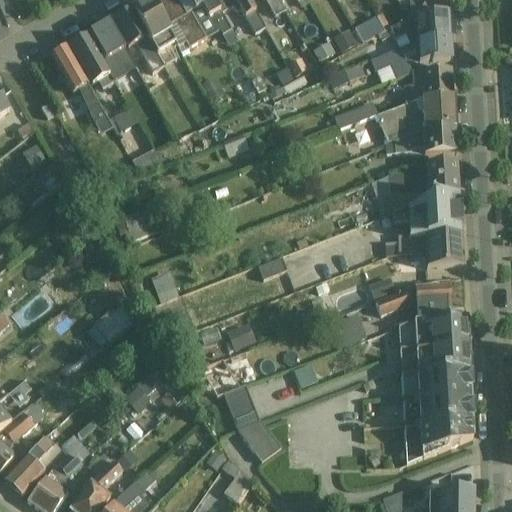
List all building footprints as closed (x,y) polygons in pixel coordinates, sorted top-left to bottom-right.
[(161,34),(183,21),(170,0),(148,0),(143,3),(161,34)] [(179,0),(190,17),(209,6),(205,0),(179,0)] [(408,0),(409,19),(446,17),(445,0),(408,0)] [(161,34),(143,3),(121,16),(139,46),(161,34)] [(125,55),(139,46),(121,16),(107,25),(125,55)] [(409,19),(411,47),(448,45),(446,17),(409,19)] [(101,66),(119,55),(102,26),(83,38),(101,66)] [(371,40),(379,54),(392,47),(383,32),(371,40)] [(86,90),(104,80),(81,40),(63,50),(86,90)] [(358,67),(374,57),(364,41),(347,51),(358,67)] [(412,69),(449,67),(448,45),(411,47),(412,69)] [(68,99),(81,92),(59,53),(46,60),(68,99)] [(328,63),(335,75),(351,66),(344,54),(328,63)] [(417,105),(452,104),(451,75),(417,76),(417,105)] [(417,105),(418,136),(452,135),(452,104),(417,105)] [(354,142),(367,137),(374,159),(402,151),(389,113),(348,126),(354,142)] [(134,142),(150,137),(145,123),(130,128),(134,142)] [(418,162),(453,161),(452,135),(418,136),(418,162)] [(49,178),(62,169),(51,154),(38,164),(49,178)] [(412,201),(455,199),(454,168),(410,170),(412,201)] [(412,201),(413,244),(457,242),(455,199),(412,201)] [(415,274),(458,272),(457,242),(413,244),(415,274)] [(282,291),(302,283),(297,270),(277,278),(282,291)] [(176,318),(195,311),(186,285),(167,292),(176,318)] [(411,319),(446,320),(447,291),(411,290),(411,319)] [(63,291),(53,295),(60,312),(70,308),(63,291)] [(340,310),(328,311),(329,327),(341,326),(340,310)] [(122,355),(152,337),(137,313),(107,330),(122,355)] [(0,345),(5,350),(22,330),(12,322),(0,336),(0,345)] [(374,327),(352,330),(355,354),(377,351),(374,327)] [(401,383),(468,379),(464,327),(414,330),(398,336),(401,383)] [(262,335),(241,344),(250,364),(271,354),(262,335)] [(108,336),(96,345),(110,363),(121,354),(108,336)] [(48,365),(33,370),(38,383),(52,377),(48,365)] [(324,377),(311,382),(316,396),(329,392),(324,377)] [(405,473),(472,447),(469,402),(468,379),(401,383),(405,473)] [(162,396),(134,407),(145,435),(172,424),(162,396)] [(263,398),(242,406),(268,473),(289,465),(263,398)] [(95,475),(106,463),(86,445),(75,457),(95,475)] [(0,476),(12,463),(0,452),(0,476)] [(108,487),(126,474),(118,462),(100,475),(108,487)] [(18,505),(39,479),(22,465),(1,490),(18,505)] [(110,493),(121,506),(143,487),(131,474),(110,493)] [(23,509),(27,511),(57,511),(66,500),(41,483),(23,509)] [(99,511),(104,506),(84,492),(68,511),(99,511)] [(427,511),(473,511),(474,493),(438,500),(427,504),(427,511)]
